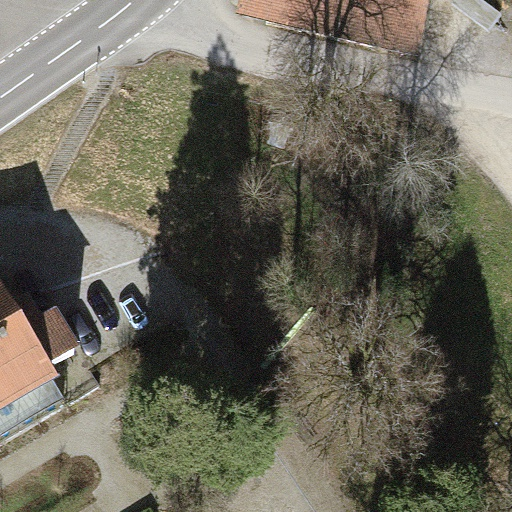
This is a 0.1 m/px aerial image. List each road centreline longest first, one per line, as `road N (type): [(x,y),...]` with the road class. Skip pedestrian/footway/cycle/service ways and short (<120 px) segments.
road 1 (residential): [(368,70),(209,39),(170,24),(140,0)]
road 2 (track): [(511,176),(442,105),(368,70)]
road 3 (tertiary): [(0,100),(137,0)]
road 4 (residential): [(368,70),(511,93)]
